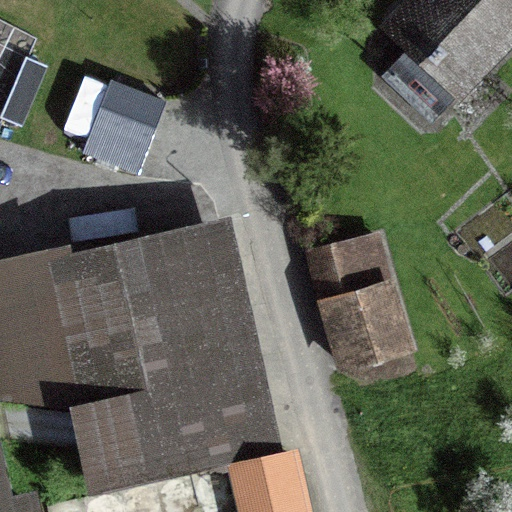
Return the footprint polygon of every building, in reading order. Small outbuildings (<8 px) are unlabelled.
[(466,80),(511,32),(511,0),(417,0),(389,30),(431,70),(442,58),(466,80)] [(86,137),(141,158),(161,104),(107,83),(86,137)] [(233,464),(234,468),(280,458),(227,220),(173,233),(50,260),(84,415),(102,493),(229,465),(233,464)] [(409,302),(390,307),(371,237),(310,253),(341,370),(402,352),(396,329),(415,324),(409,302)] [(297,511),(286,456),(280,458),(234,468),(243,511),(297,511)] [(201,492),(202,498),(204,503),(209,507),(214,509),(220,510),(225,509),(230,506),(234,502),(237,496),(237,490),(235,484),(232,479),(227,476),(221,474),(215,474),(209,477),(205,481),(202,486),(201,492)] [(161,498),(162,504),(165,509),(167,511),(191,511),(195,508),(197,502),(198,496),(196,490),(192,485),(187,482),(181,480),(175,481),(170,483),(165,487),(162,492),(161,498)] [(51,505),(52,511),(86,511),(87,510),(88,503),(86,498),(83,493),(77,489),(72,487),(65,488),(60,490),(55,494),(53,499),(51,505)]
